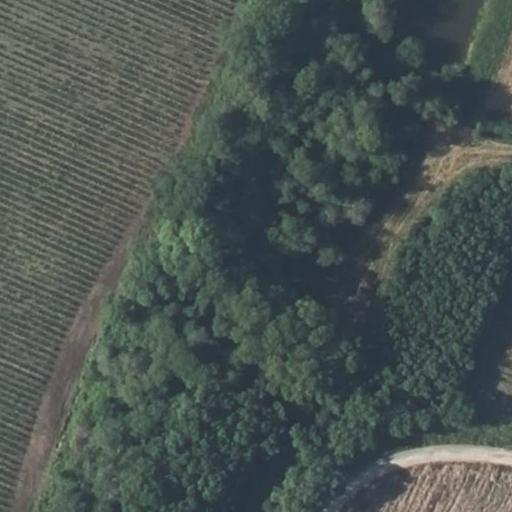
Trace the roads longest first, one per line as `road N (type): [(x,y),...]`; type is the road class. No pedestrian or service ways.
road 1 (track): [(252,0),(87,355),(31,511)]
road 2 (track): [(328,511),(386,464),(427,455),(511,459)]
road 3 (track): [(511,296),(476,415)]
